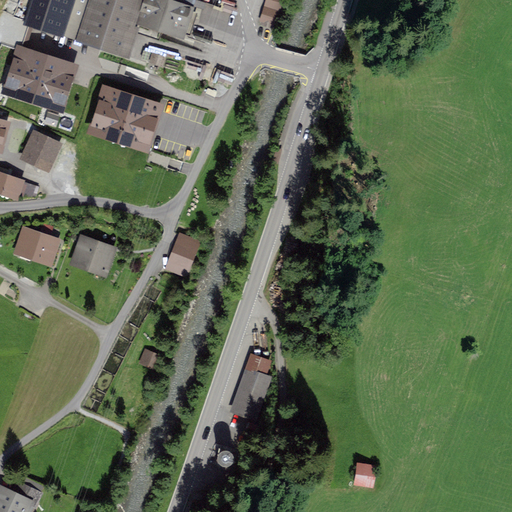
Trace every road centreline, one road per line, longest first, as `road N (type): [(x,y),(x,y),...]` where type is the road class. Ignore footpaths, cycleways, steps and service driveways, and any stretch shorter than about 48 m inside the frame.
road 1 (secondary): [(322,71),(175,511)]
road 2 (unclassified): [(172,217),(74,407),(0,467)]
road 3 (unclassified): [(254,51),(172,217)]
road 4 (unclassified): [(0,207),(84,200),(172,217)]
